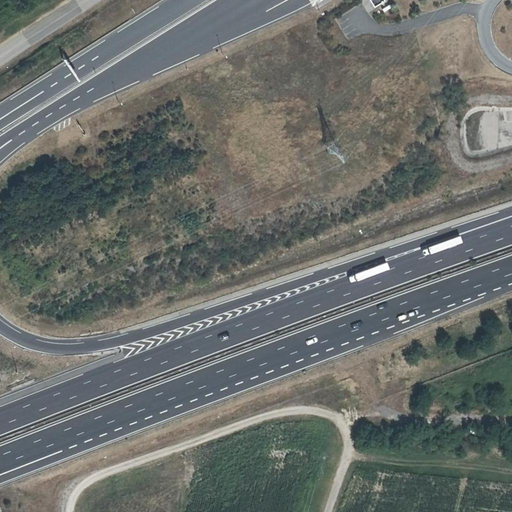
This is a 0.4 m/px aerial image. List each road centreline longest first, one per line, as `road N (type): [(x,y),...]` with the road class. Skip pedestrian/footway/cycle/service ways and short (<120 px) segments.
road 1 (motorway): [(0,459),(511,267)]
road 2 (motorway): [(511,230),(0,420)]
road 3 (motorway): [(511,228),(417,241),(111,341),(38,344),(0,327)]
road 4 (track): [(70,511),(71,495),(86,479),(293,408),(511,431)]
road 5 (motorway): [(9,138),(246,0)]
road 6 (motorway): [(189,0),(14,110)]
